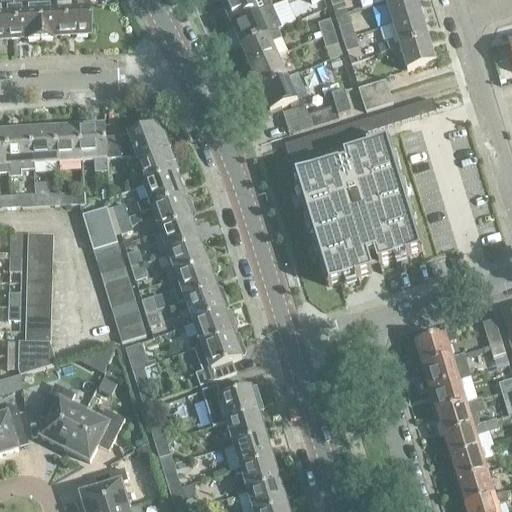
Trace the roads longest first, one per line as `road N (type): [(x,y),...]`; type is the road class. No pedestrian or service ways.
road 1 (tertiary): [(290,348),(226,163),(180,63)]
road 2 (residential): [(423,511),(365,325)]
road 3 (residential): [(511,206),(458,23)]
road 4 (residential): [(0,85),(138,78),(180,63)]
road 5 (tertiary): [(341,511),(290,348)]
road 6 (residential): [(511,281),(365,325)]
